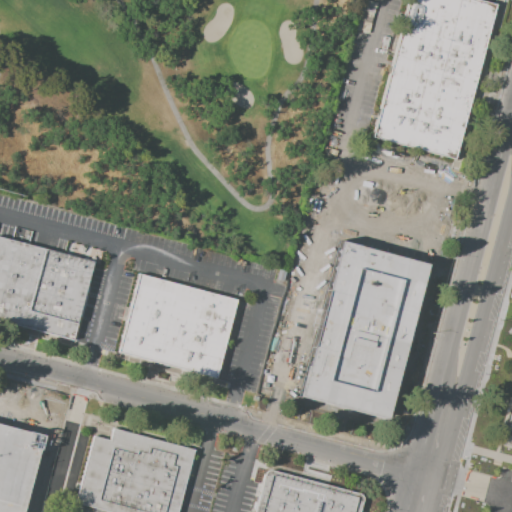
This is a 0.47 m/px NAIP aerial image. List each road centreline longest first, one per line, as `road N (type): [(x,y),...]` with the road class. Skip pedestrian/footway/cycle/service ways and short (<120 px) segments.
road 1 (residential): [(428,474),(0,359)]
road 2 (tertiary): [(445,413),(511,160)]
